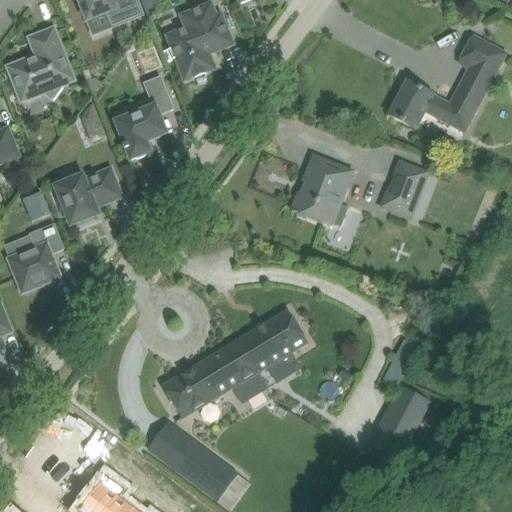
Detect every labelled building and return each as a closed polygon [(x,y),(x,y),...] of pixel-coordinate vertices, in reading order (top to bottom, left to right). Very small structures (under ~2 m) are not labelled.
[(80,0),(89,20),(107,13),(113,28),(142,16),(135,0),(80,0)] [(141,0),(149,17),(162,0),(141,0)] [(216,19),(211,6),(183,17),(188,30),(169,38),(178,62),(186,81),(194,77),(195,80),(207,75),(206,73),(214,69),(208,55),(232,45),(221,17),(216,19)] [(74,82),(54,31),(39,37),(40,38),(41,37),(44,45),(34,49),(38,58),(9,69),(22,103),(44,94),(55,101),(64,89),(63,87),(74,82)] [(409,83),(391,117),(409,126),(416,130),(425,112),(451,125),(465,132),(472,119),(485,95),(492,81),(506,55),(475,38),(461,64),(471,69),(463,84),(457,96),(451,107),(435,98),(433,97),(434,96),(409,83)] [(155,48),(134,56),(142,74),(162,66),(155,48)] [(92,81),(88,82),(93,96),(102,84),(95,79),(92,81)] [(151,153),(147,143),(167,135),(159,116),(174,110),(161,79),(145,85),(152,101),(132,109),(135,117),(116,124),(127,152),(128,151),(132,161),(135,159),(139,161),(146,158),(147,154),(151,153)] [(0,164),(18,157),(8,131),(0,134),(0,164)] [(340,207),(353,173),(314,158),(304,184),(306,185),(302,195),(300,194),(292,212),(299,215),(297,218),(306,221),(307,218),(331,228),(333,225),(342,228),(349,210),(340,207)] [(411,222),(430,174),(400,162),(394,177),(395,178),(391,189),(389,188),(380,210),(411,222)] [(121,198),(111,172),(85,182),(83,178),(57,189),(62,200),(58,201),(64,216),(68,215),(72,226),(77,224),(78,227),(94,221),(93,218),(98,216),(95,208),(121,198)] [(41,194),(23,201),(32,223),(50,216),(41,194)] [(23,294),(60,279),(51,256),(64,251),(55,227),(31,236),(37,250),(10,261),(23,294)] [(0,336),(11,332),(1,306),(0,306),(0,336)] [(289,312),(239,342),(259,375),(309,345),(289,312)] [(226,350),(163,388),(183,421),(234,390),(259,375),(239,342),(226,350)] [(402,388),(385,419),(413,435),(431,403),(402,388)] [(184,437),(165,463),(219,503),(238,477),(184,437)] [(134,459),(129,465),(139,472),(144,466),(134,459)] [(144,466),(139,472),(148,480),(153,473),(144,466)] [(107,477),(80,511),(109,511),(119,499),(120,499),(126,492),(122,489),(119,487),(107,477)] [(163,488),(158,494),(168,502),(173,495),(163,488)] [(173,495),(168,502),(177,509),(182,503),(182,502),(173,495)] [(119,499),(109,511),(134,511),(135,511),(133,509),(127,505),(125,503),(121,501),(120,499),(119,499)]
